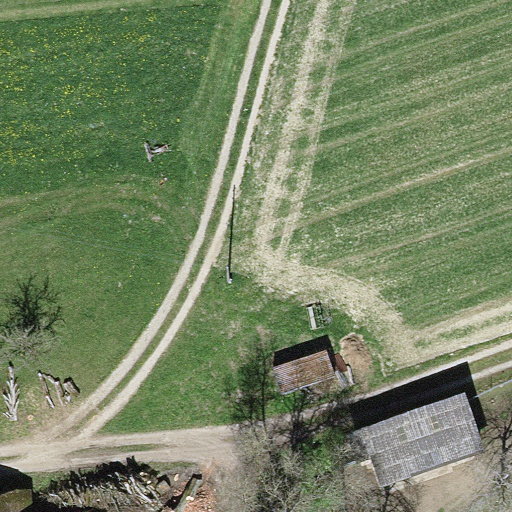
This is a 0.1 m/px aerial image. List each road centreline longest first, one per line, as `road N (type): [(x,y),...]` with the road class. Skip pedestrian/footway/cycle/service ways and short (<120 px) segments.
road 1 (track): [(0,455),(61,447),(175,311),(202,255),(279,0)]
road 2 (track): [(61,447),(298,424),(367,410),(511,357)]
